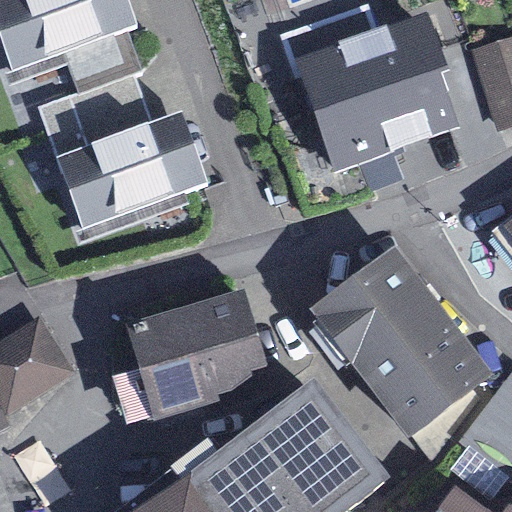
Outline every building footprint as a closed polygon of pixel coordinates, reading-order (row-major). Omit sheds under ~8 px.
[(22,0),(0,8),(0,32),(15,75),(129,34),(116,0),(22,0)] [(295,80),(301,78),(334,172),(360,163),(370,189),(402,178),(393,152),(460,129),(441,76),(454,71),(432,9),(377,28),(369,4),(279,35),(295,80)] [(60,170),(82,230),(202,187),(181,127),(60,170)] [(409,430),(477,381),(390,262),(322,311),(409,430)] [(262,374),(240,302),(137,334),(159,405),(262,374)] [(73,374),(40,319),(0,344),(0,433),(9,429),(2,418),(73,374)] [(349,511),(383,484),(316,398),(163,511),(349,511)] [(479,511),(458,496),(445,511),(479,511)]
